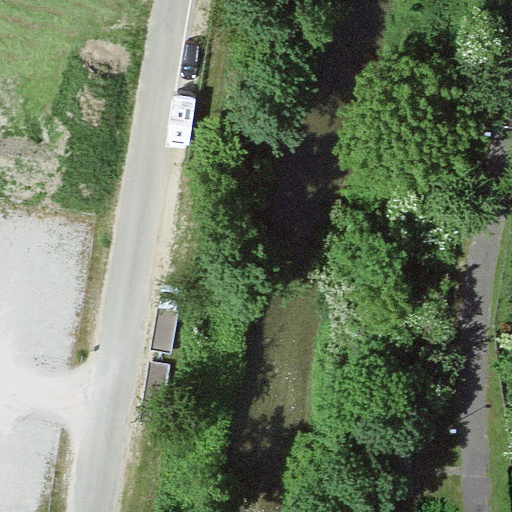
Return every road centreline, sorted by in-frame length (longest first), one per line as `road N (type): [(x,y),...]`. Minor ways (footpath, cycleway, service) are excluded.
road 1 (residential): [(170,0),(86,511)]
road 2 (residential): [(511,104),(471,358),(475,511)]
